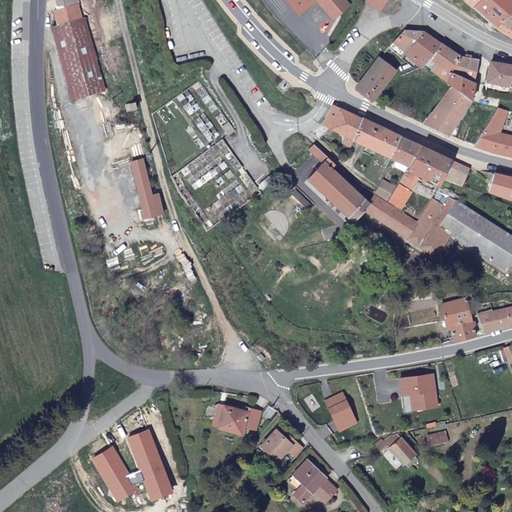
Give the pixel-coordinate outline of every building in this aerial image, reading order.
[(283,0),(298,15),(315,0),(333,20),(352,4),(348,0),(283,0)] [(387,0),(367,0),(365,2),(380,12),(387,0)] [(511,0),(480,0),(474,7),(495,25),(505,11),(509,14),(511,9),(511,0)] [(57,9),(59,17),(72,14),(76,13),(73,4),(57,9)] [(511,9),(509,14),(505,11),(495,25),(511,38),(511,9)] [(72,14),(59,17),(54,19),(57,32),(50,35),(71,102),(107,92),(86,22),(77,26),(72,14)] [(406,30),(394,44),(406,55),(423,32),(406,30)] [(406,55),(423,68),(425,66),(431,60),(441,43),(423,32),(406,55)] [(447,78),(449,80),(453,75),(449,73),(460,56),(441,43),(431,60),(436,64),(432,71),(445,79),(447,78)] [(394,44),(390,49),(403,59),(406,55),(394,44)] [(403,59),(416,71),(423,68),(406,55),(403,59)] [(458,76),(474,83),(479,60),(460,56),(449,73),(453,75),(458,76)] [(396,73),(380,60),(357,89),(356,89),(374,102),(396,73)] [(431,60),(425,66),(432,71),(436,64),(431,60)] [(511,65),(490,61),(486,81),(511,86),(511,65)] [(446,85),(452,89),(471,103),(474,83),(458,76),(453,75),(449,80),(447,83),(446,85)] [(432,113),(424,124),(448,135),(471,103),(452,89),(433,114),(432,113)] [(131,111),(137,109),(134,101),(123,104),(125,113),(131,111)] [(340,110),(333,107),(323,126),(332,130),(340,110)] [(364,122),(340,110),(332,130),(356,141),(364,122)] [(496,115),(476,147),(490,153),(511,157),(511,136),(501,133),(504,117),(496,115)] [(235,131),(229,122),(222,127),(228,136),(235,131)] [(400,139),(364,122),(356,141),(366,146),(391,158),(400,139)] [(420,148),(400,139),(391,158),(397,161),(409,166),(420,148)] [(437,201),(433,199),(416,220),(372,194),(365,201),(334,169),(336,166),(314,146),(308,152),(319,162),(301,178),(347,221),(360,208),(367,213),(435,255),(449,236),(500,269),(510,275),(511,271),(511,236),(454,199),(442,195),(437,201)] [(439,185),(442,179),(451,162),(420,148),(409,166),(406,170),(417,175),(431,182),(430,183),(436,185),(436,183),(439,185)] [(156,217),(147,160),(134,163),(145,219),(156,217)] [(409,166),(397,161),(395,164),(396,168),(405,172),(406,170),(409,166)] [(442,179),(447,182),(449,180),(448,178),(449,177),(451,176),(454,173),(459,166),(451,162),(442,179)] [(447,182),(453,184),(460,166),(459,166),(454,173),(451,176),(449,177),(448,178),(449,180),(447,182)] [(453,184),(462,188),(470,171),(465,167),(460,166),(453,184)] [(408,190),(417,175),(406,170),(405,172),(398,183),(408,190)] [(511,178),(493,175),(489,191),(489,193),(510,201),(511,197),(511,178)] [(376,194),(387,201),(395,188),(383,181),(376,194)] [(387,201),(406,213),(409,207),(404,204),(411,191),(408,190),(398,183),(395,188),(387,201)] [(293,194),(309,210),(313,205),(298,190),(293,194)] [(451,340),(472,334),(462,297),(436,304),(443,327),(447,326),(451,340)] [(481,335),(511,326),(511,305),(490,312),(489,310),(475,314),(481,335)] [(506,360),(506,362),(511,361),(511,358),(510,352),(511,351),(511,345),(502,346),(506,360)] [(430,372),(396,379),(399,395),(408,394),(411,410),(436,405),(430,372)] [(342,394),(325,403),(335,420),(337,419),(343,429),(357,422),(342,394)] [(408,394),(399,395),(402,411),(411,410),(408,394)] [(240,407),(217,400),(210,422),(239,432),(242,424),(246,409),(240,407)] [(270,415),(278,406),(273,401),(264,410),(270,415)] [(241,404),(240,407),(246,409),(242,424),(253,427),(259,410),(241,404)] [(302,442),(291,433),(289,437),(282,432),(275,424),(261,439),(271,449),(278,455),(287,446),(294,452),(302,442)] [(289,437),(291,433),(285,428),(282,432),(289,437)] [(150,429),(128,438),(141,471),(144,479),(152,501),(174,493),(150,429)] [(417,452),(399,433),(390,435),(391,437),(388,440),(394,447),(406,461),(409,459),(411,462),(417,457),(415,454),(417,452)] [(268,453),(271,449),(261,439),(257,444),(268,453)] [(386,454),(394,447),(388,440),(380,447),(386,454)] [(113,447),(92,459),(118,501),(139,489),(135,483),(130,475),(113,447)] [(308,482),(302,488),(299,492),(307,500),(317,488),(329,500),(341,487),(330,477),(330,475),(312,458),(298,473),(308,482)] [(141,471),(130,475),(135,483),(144,479),(141,471)] [(292,479),(302,488),(308,482),(298,473),(292,479)]
